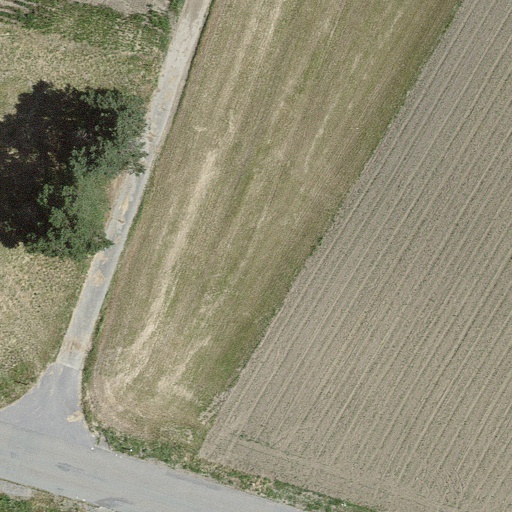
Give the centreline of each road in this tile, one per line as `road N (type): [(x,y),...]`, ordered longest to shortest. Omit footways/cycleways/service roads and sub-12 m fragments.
road 1 (track): [(197,0),(37,450)]
road 2 (tertiary): [(225,511),(0,440)]
